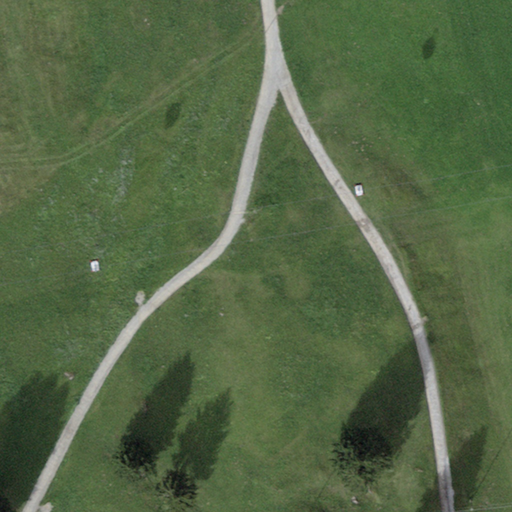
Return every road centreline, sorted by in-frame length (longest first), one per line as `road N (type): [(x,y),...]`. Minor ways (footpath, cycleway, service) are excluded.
road 1 (track): [(33,511),(151,307),(223,231),(246,190),(273,54)]
road 2 (track): [(273,54),(300,121),(399,275),(432,377),(448,511)]
